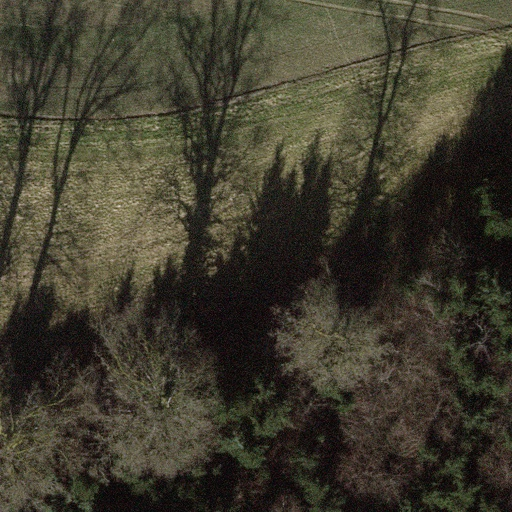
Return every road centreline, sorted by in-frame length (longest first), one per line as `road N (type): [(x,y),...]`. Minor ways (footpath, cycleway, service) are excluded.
road 1 (track): [(0,350),(295,248),(511,128)]
road 2 (track): [(44,511),(0,400)]
